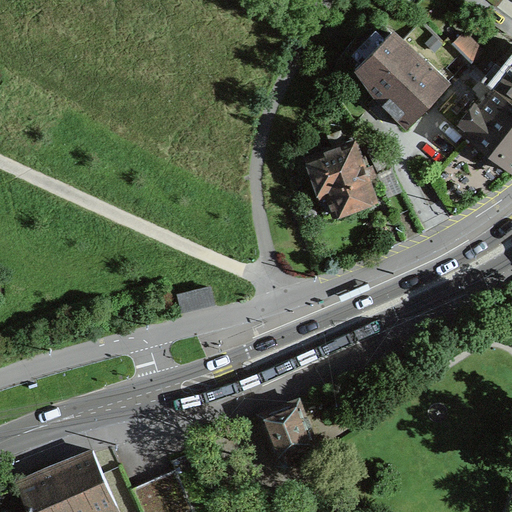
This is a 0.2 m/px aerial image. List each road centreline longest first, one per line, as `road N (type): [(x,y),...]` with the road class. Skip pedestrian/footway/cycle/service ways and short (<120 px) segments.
road 1 (secondary): [(0,449),(230,384),(467,278),(511,248)]
road 2 (track): [(0,156),(286,287)]
